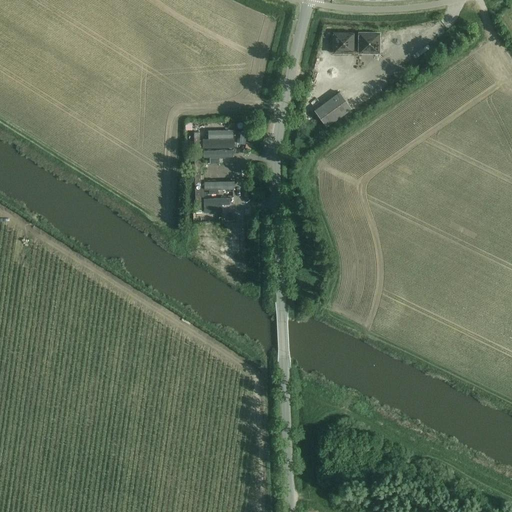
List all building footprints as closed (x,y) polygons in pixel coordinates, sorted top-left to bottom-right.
[(148,19),(148,63),(170,62),(170,18),(148,19)] [(126,63),(126,19),(104,19),(104,63),(126,63)] [(148,63),(148,19),(126,19),(126,63),(148,63)] [(391,50),(391,27),(368,28),(368,50),(391,50)] [(342,50),(364,50),(365,28),(343,28),(342,50)] [(201,78),(201,34),(179,34),(179,78),(201,78)] [(201,34),(201,78),(223,78),(223,34),(201,34)] [(245,34),(223,34),(223,78),(245,78),(245,34)] [(327,127),(352,109),(339,92),(315,111),(327,127)] [(184,117),(185,149),(232,148),(231,116),(184,117)] [(107,163),(129,163),(129,119),(107,119),(107,163)] [(129,119),(129,163),(151,163),(151,119),(129,119)] [(173,119),(151,119),(151,163),(173,163),(173,119)] [(185,149),(186,165),(233,164),(232,148),(185,149)] [(186,165),(186,180),(233,178),(233,164),(186,165)] [(186,180),(187,198),(234,197),(233,178),(186,180)] [(234,222),(234,197),(187,198),(188,223),(234,222)] [(248,274),(256,286),(263,282),(255,270),(248,274)]
